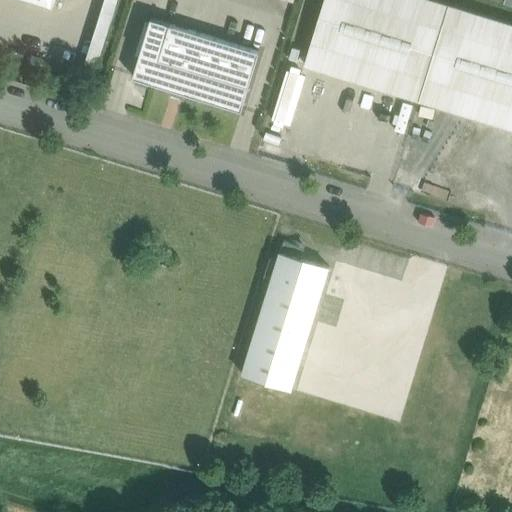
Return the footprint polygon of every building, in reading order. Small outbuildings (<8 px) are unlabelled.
[(450,4),(436,0),(324,0),(305,64),(420,100),(450,4)] [(511,23),(450,4),(420,100),(511,128),(511,23)] [(260,51),(151,18),(133,77),(242,110),(260,51)] [(294,123),(304,76),(285,72),(276,119),(294,123)] [(305,247),(284,240),(281,251),(302,257),(305,247)] [(281,251),(243,374),(292,389),(329,266),(302,257),(281,251)]
